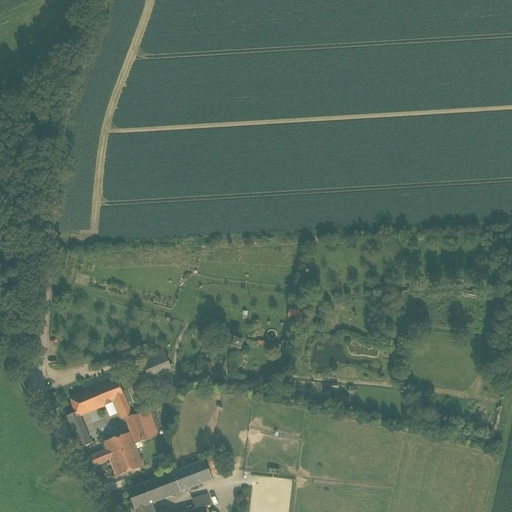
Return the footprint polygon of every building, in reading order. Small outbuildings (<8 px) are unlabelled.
[(302,308),(292,306),(290,316),(301,318),(302,308)] [(398,318),(393,319),(390,322),(389,327),(390,332),(397,329),(404,332),(406,329),(406,324),(403,320),(398,318)] [(233,346),(239,348),(241,342),(235,340),(233,346)] [(140,359),(143,364),(165,355),(163,350),(140,359)] [(143,364),(149,380),(171,370),(165,355),(143,364)] [(125,375),(134,401),(144,398),(135,372),(125,375)] [(70,397),(75,413),(78,412),(95,406),(97,409),(112,403),(111,399),(114,398),(121,413),(129,409),(116,379),(70,397)] [(335,406),(347,408),(349,400),(337,397),(335,406)] [(133,416),(129,409),(121,413),(123,419),(125,419),(133,416)] [(149,411),(139,414),(148,440),(158,437),(149,411)] [(79,416),(78,412),(75,413),(67,417),(72,430),(84,426),(79,416)] [(135,444),(148,440),(139,414),(133,416),(125,419),(130,433),(131,433),(135,444)] [(84,426),(72,430),(76,439),(87,434),(84,426)] [(110,460),(116,476),(142,468),(135,444),(131,433),(130,433),(104,442),(107,451),(110,460)] [(76,439),(80,449),(91,444),(87,434),(76,439)] [(88,459),(94,466),(110,460),(107,451),(88,459)] [(126,491),(135,510),(148,506),(188,490),(212,480),(205,460),(126,491)] [(192,498),(196,509),(204,506),(211,505),(207,494),(192,498)]
